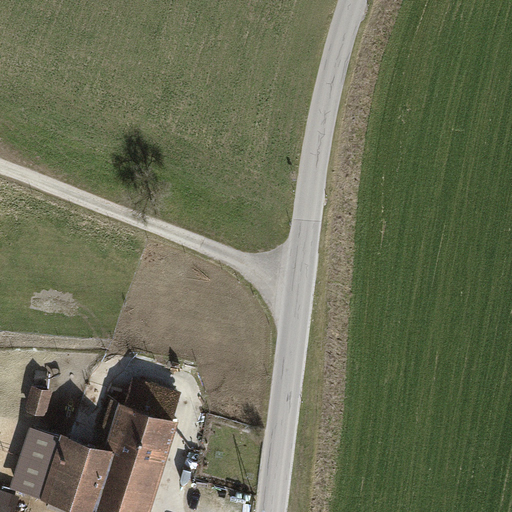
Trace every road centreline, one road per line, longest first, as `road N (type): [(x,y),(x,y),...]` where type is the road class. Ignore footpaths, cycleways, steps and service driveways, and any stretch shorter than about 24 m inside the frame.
road 1 (tertiary): [(272,511),(299,274),(330,92),(359,0)]
road 2 (track): [(299,274),(237,262),(0,169)]
